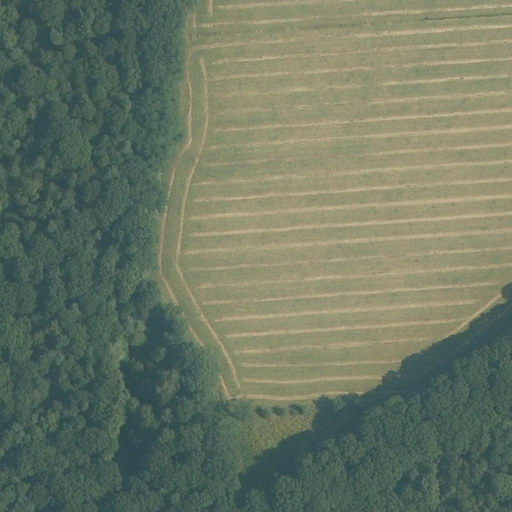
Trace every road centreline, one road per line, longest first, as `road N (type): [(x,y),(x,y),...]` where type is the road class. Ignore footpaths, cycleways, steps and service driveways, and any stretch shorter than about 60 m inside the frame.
road 1 (track): [(155,0),(85,472)]
road 2 (track): [(511,384),(303,511)]
